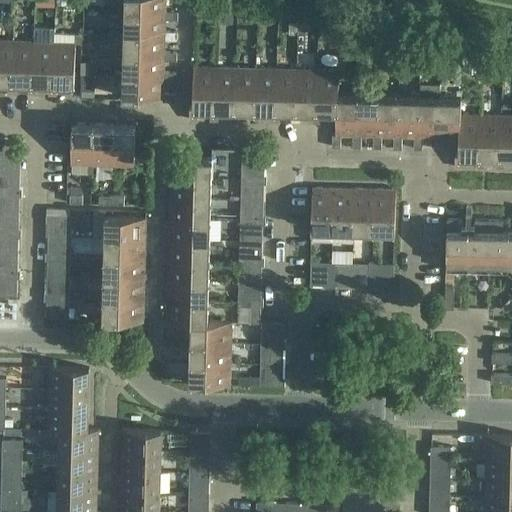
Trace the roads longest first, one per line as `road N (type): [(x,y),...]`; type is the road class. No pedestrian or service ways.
road 1 (residential): [(128,368),(152,344),(159,147),(169,128)]
road 2 (residential): [(29,340),(39,125)]
road 3 (residential): [(296,311),(274,296),(280,158)]
road 4 (residential): [(413,192),(409,162),(280,158)]
road 5 (residential): [(475,412),(473,322),(411,309)]
road 6 (residential): [(108,511),(110,390),(128,368)]
road 7 (residential): [(167,108),(41,104),(39,125)]
road 8 (residential): [(280,158),(275,132),(169,128)]
road 9 (residential): [(222,485),(354,489)]
road 10 (residential): [(354,489),(407,485),(419,409)]
road 11 (residential): [(419,409),(295,408)]
road 12 (residential): [(185,0),(181,108),(167,108)]
road 13 (residential): [(411,309),(392,300),(321,297),(296,311)]
